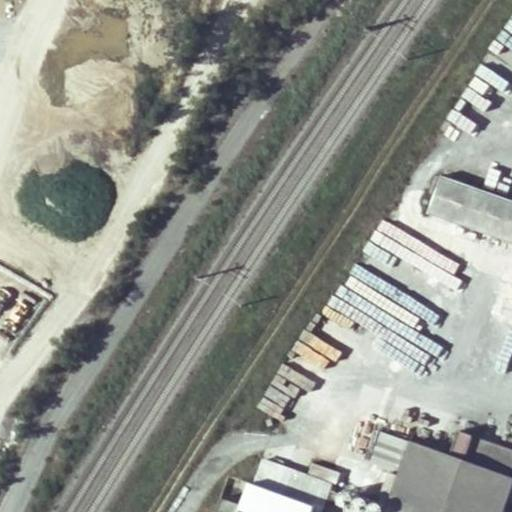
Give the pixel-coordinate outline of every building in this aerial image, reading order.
[(511,198),(439,172),(426,210),(511,240),(511,198)] [(483,323),(492,279),(457,271),(450,303),(464,306),(461,318),(483,323)] [(497,511),(510,478),(493,471),(503,445),(441,422),(431,448),(377,429),(365,461),(391,470),(376,511),(497,511)] [(313,511),(324,483),(259,459),(242,506),(258,511),(313,511)] [(313,463),(310,474),(337,483),(341,473),(313,463)] [(237,511),(239,505),(221,500),(217,511),(237,511)]
